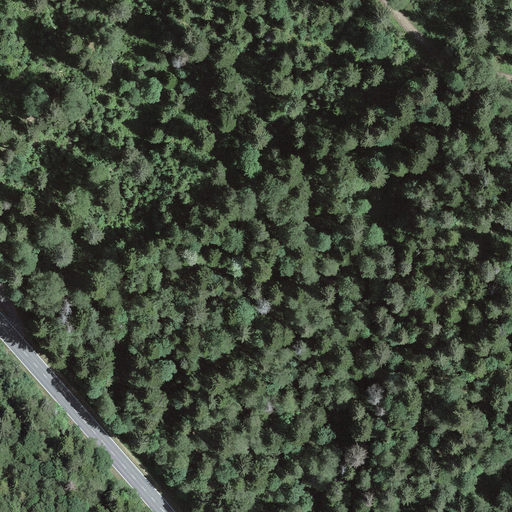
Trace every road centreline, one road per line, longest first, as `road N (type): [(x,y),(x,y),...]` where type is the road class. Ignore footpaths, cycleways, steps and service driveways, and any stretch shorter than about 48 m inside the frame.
road 1 (secondary): [(164,511),(0,323)]
road 2 (track): [(383,0),(406,29),(511,73)]
